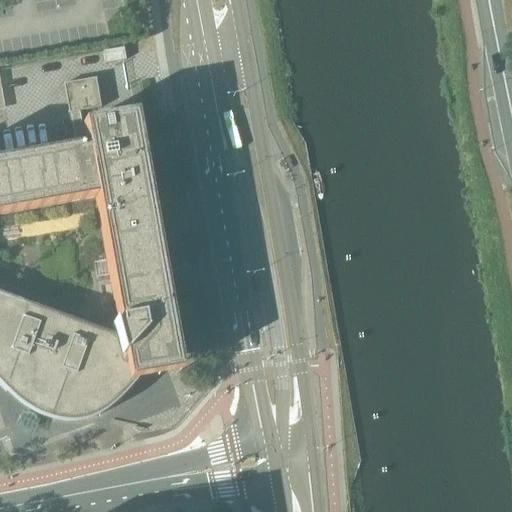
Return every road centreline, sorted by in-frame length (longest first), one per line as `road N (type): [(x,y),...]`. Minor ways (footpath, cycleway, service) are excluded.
road 1 (secondary): [(186,0),(271,459)]
road 2 (secondary): [(306,456),(281,265),(230,0)]
road 3 (tertiary): [(2,511),(271,459)]
road 4 (secondary): [(511,121),(492,0)]
